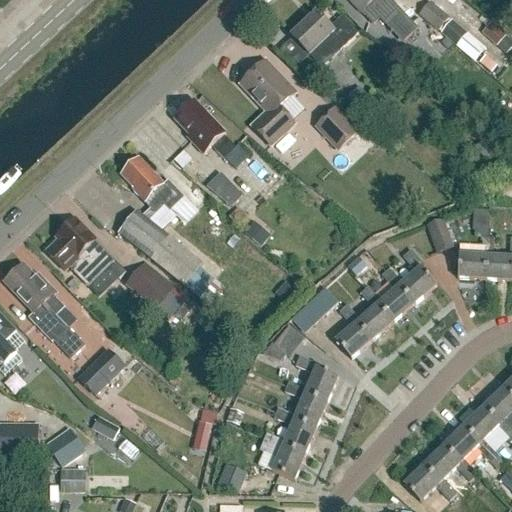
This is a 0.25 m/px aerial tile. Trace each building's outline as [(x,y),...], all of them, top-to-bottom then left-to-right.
[(349,0),(363,15),(379,0),(349,0)] [(437,35),(449,21),(429,4),(417,18),(437,35)] [(333,39),(344,51),(362,34),(346,17),(334,29),(321,14),(296,38),(313,57),(333,39)] [(475,65),(486,51),(451,23),(440,37),(475,65)] [(490,23),(480,33),(492,46),(503,35),(490,23)] [(511,43),(506,38),(496,48),(505,57),(511,50),(511,43)] [(287,85),(268,65),(243,88),(270,116),(255,130),(275,150),(299,128),(283,111),(300,96),(289,84),(287,85)] [(360,89),(345,103),(368,127),(383,113),(360,89)] [(228,137),(197,105),(177,124),(191,139),(189,141),(205,158),(228,137)] [(337,155),(359,135),(335,109),(313,129),(337,155)] [(486,138),(475,150),(487,161),(498,149),(486,138)] [(215,154),(233,171),(245,157),(227,140),(215,154)] [(167,189),(141,162),(134,168),(127,169),(122,173),(124,178),(137,192),(134,194),(155,215),(164,206),(173,215),(187,202),(171,185),(167,189)] [(222,177),(208,191),(233,211),(244,200),(222,177)] [(199,270),(202,267),(135,213),(117,237),(184,290),(199,270)] [(106,254),(103,257),(94,248),(97,244),(77,223),(59,241),(62,244),(52,253),(52,259),(66,275),(71,270),(90,290),(110,271),(121,282),(128,275),(117,264),(106,254)] [(253,226),(245,236),(262,249),(269,240),(253,226)] [(439,254),(452,250),(444,227),(431,232),(439,254)] [(488,260),(493,260),(494,240),(483,239),(482,259),(460,258),(458,282),(487,284),(488,260)] [(511,241),(510,261),(493,260),(488,260),(487,284),(511,285),(511,241)] [(400,289),(415,307),(437,289),(422,271),(425,269),(411,253),(403,260),(416,275),(403,286),(400,289)] [(369,290),(372,289),(364,280),(372,273),(363,264),(351,274),(360,283),(358,284),(365,292),(369,290)] [(146,265),(140,272),(151,281),(156,274),(146,265)] [(27,309),(50,288),(41,279),(38,281),(26,268),(6,286),(27,309)] [(199,270),(184,290),(211,311),(226,293),(199,270)] [(400,289),(403,286),(390,271),(382,278),(395,293),(382,305),(378,307),(394,326),(415,307),(400,289)] [(304,285),(311,292),(320,283),(314,276),(304,285)] [(59,297),(50,288),(27,309),(35,318),(31,322),(54,346),(55,345),(73,364),(87,351),(58,320),(67,311),(56,299),(59,297)] [(382,305),(369,290),(365,292),(360,297),(373,312),(360,323),(357,325),(373,344),(394,326),(378,307),(382,305)] [(326,292),(309,308),(323,323),(339,307),(326,292)] [(188,330),(202,314),(188,303),(175,319),(188,330)] [(357,325),(360,323),(347,308),(339,315),(352,330),(335,344),(351,362),(373,344),(357,325)] [(19,335),(0,314),(0,372),(7,379),(24,363),(7,345),(19,335)] [(287,357),(273,345),(264,357),(281,364),(287,357)] [(96,401),(125,371),(107,353),(77,383),(96,401)] [(305,396),(327,406),(338,379),(317,370),(318,367),(299,359),(295,369),(313,377),(306,393),(305,396)] [(305,396),(306,393),(288,385),(284,395),(302,402),(296,418),(294,422),(316,432),(327,406),(305,396)] [(511,397),(505,390),(485,410),(501,427),(504,424),(511,416),(511,397)] [(511,444),(511,432),(504,424),(501,427),(485,410),(464,429),(481,447),(484,444),(496,432),(510,446),(511,444)] [(294,422),(296,418),(277,411),(273,421),(291,428),(285,444),(283,448),(305,457),(316,432),(294,422)] [(231,412),(226,425),(239,429),(243,416),(231,412)] [(120,433),(102,423),(97,434),(114,443),(120,433)] [(199,427),(197,437),(210,439),(212,430),(199,427)] [(0,458),(38,460),(38,430),(0,429),(0,458)] [(505,466),(484,444),(481,447),(464,429),(444,449),(461,466),(464,463),(476,451),(490,466),(497,473),(505,466)] [(47,448),(62,472),(86,455),(71,432),(47,448)] [(272,475),(294,484),(305,457),(283,448),(285,444),(267,437),(260,453),(278,461),(272,475)] [(478,478),(464,463),(461,466),(444,449),(424,468),(441,486),(444,483),(456,471),(470,485),(478,478)] [(238,495),(246,475),(228,468),(220,488),(238,495)] [(457,497),(444,483),(441,486),(424,468),(403,488),(420,505),(436,490),(450,505),(457,497)] [(61,472),(61,497),(86,497),(86,472),(61,472)] [(442,497),(430,507),(434,511),(444,511),(451,507),(442,497)] [(124,503),(120,511),(134,511),(136,508),(124,503)]
